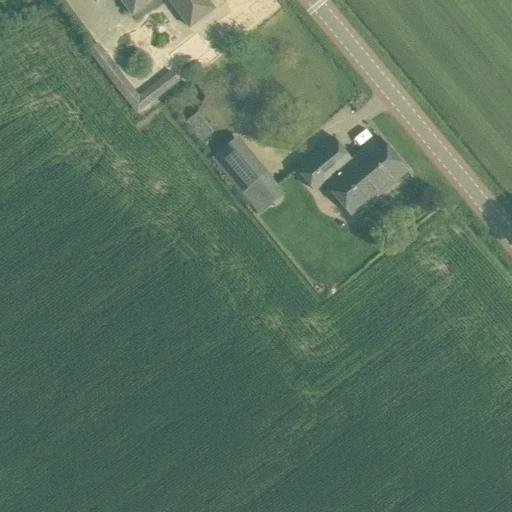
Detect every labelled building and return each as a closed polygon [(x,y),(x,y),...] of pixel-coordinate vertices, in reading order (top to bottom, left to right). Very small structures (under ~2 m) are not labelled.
[(95,0),(98,3),(102,0),(120,0),(132,15),(151,0),(168,0),(189,27),(213,9),(207,0),(95,0)] [(139,96),(98,43),(87,51),(136,115),(179,81),(171,70),(139,96)] [(136,44),(128,52),(146,71),(155,63),(136,44)] [(266,169),(237,133),(210,156),(239,191),(266,169)] [(314,191),(323,183),(352,218),(407,171),(378,137),(350,159),(332,137),(295,168),(314,191)]
